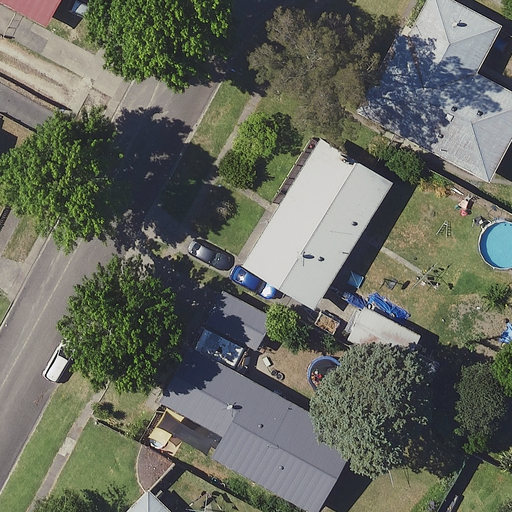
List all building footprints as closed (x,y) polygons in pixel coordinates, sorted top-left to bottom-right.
[(42,0),(0,0),(0,3),(32,20),(42,0)] [(486,22),(445,0),(407,0),(392,29),(378,22),(336,102),(476,176),(511,108),(511,95),(462,69),(486,22)] [(378,180),(303,133),(225,258),(300,305),(378,180)] [(511,276),(511,223),(493,215),(472,258),(511,277),(511,276)] [(266,307),(220,282),(202,315),(247,340),(266,307)] [(411,333),(352,304),(336,336),(395,365),(411,333)] [(236,352),(192,328),(156,393),(212,424),(201,444),(306,502),(348,427),(317,409),(231,361),(236,352)] [(511,351),(498,345),(486,372),(511,384),(511,351)] [(173,511),(139,480),(108,511),(173,511)]
